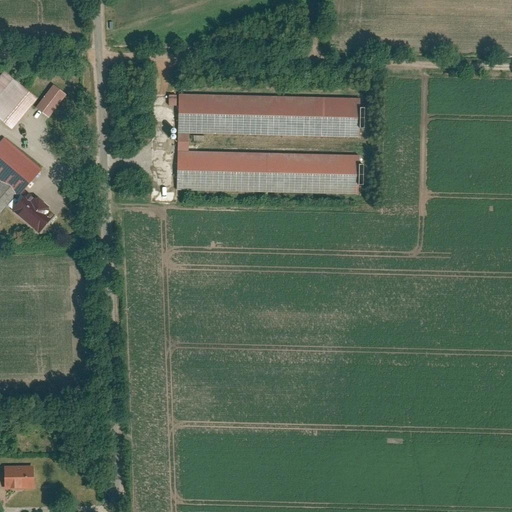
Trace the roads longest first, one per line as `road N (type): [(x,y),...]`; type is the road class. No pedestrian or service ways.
road 1 (tertiary): [(96,0),(112,511)]
road 2 (track): [(511,67),(99,59)]
